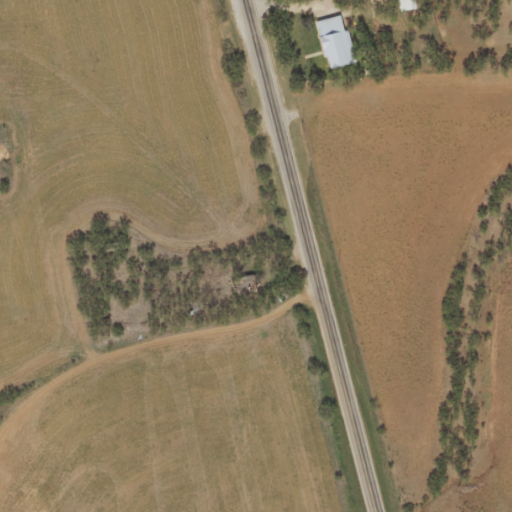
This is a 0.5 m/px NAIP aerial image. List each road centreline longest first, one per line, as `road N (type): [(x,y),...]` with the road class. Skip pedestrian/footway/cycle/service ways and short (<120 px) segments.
road 1 (secondary): [(362,511),(230,0)]
road 2 (residential): [(240,35),(332,11),(511,55)]
